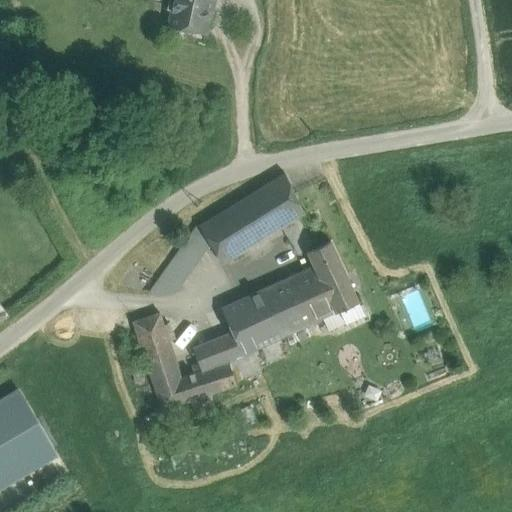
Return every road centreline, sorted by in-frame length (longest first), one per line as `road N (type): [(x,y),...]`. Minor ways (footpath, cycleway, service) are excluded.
road 1 (unclassified): [(511,123),(236,170),(170,207),(0,346)]
road 2 (track): [(474,0),(492,126)]
